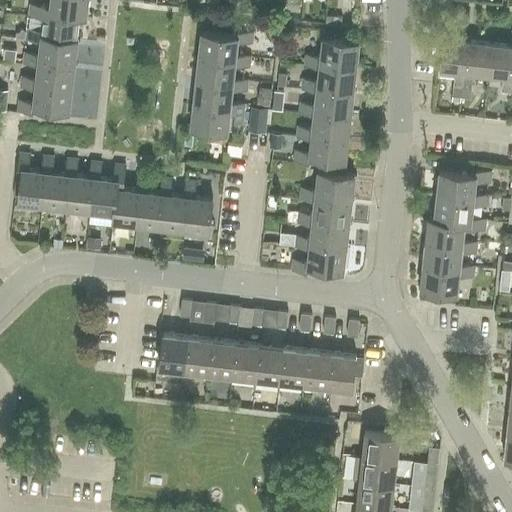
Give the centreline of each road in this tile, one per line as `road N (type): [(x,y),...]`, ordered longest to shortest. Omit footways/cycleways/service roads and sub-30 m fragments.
road 1 (residential): [(386,295),(65,264),(28,278)]
road 2 (residential): [(508,511),(386,295)]
road 3 (residential): [(386,295),(402,120)]
road 4 (residential): [(402,120),(400,0)]
